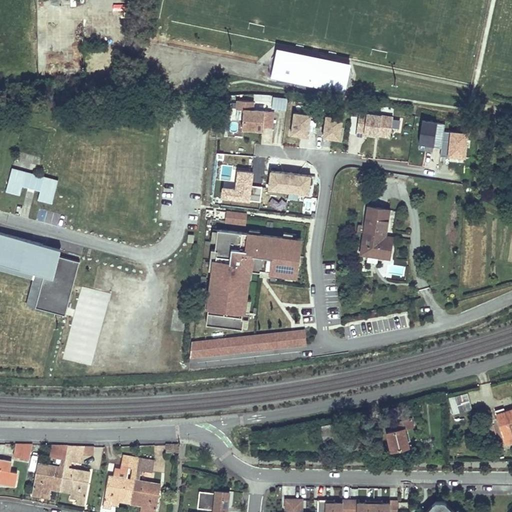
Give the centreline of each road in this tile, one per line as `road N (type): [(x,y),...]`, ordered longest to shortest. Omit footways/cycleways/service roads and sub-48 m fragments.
road 1 (residential): [(329,158),(315,262),(323,337),(339,346),(376,341),(511,297)]
road 2 (residential): [(208,435),(221,425),(511,357)]
road 3 (residential): [(511,477),(257,475)]
road 4 (residential): [(0,432),(208,435)]
